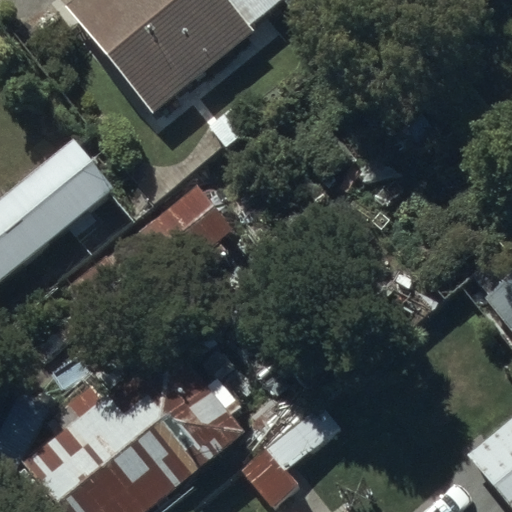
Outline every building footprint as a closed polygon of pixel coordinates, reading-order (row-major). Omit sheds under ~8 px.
[(253,35),(224,0),(65,0),(62,2),(153,115),(253,35)] [(0,296),(111,209),(131,235),(162,211),(132,173),(118,184),(80,136),(0,199),(0,296)] [(203,186),(69,291),(103,334),(186,269),(196,281),(232,254),(222,241),(237,229),(203,186)] [(511,264),(468,299),(511,355),(511,264)] [(64,511),(149,511),(247,433),(164,332),(56,419),(70,436),(30,469),(64,511)] [(50,410),(18,394),(0,431),(0,468),(18,477),(50,410)] [(511,418),(468,454),(511,509),(511,418)]
